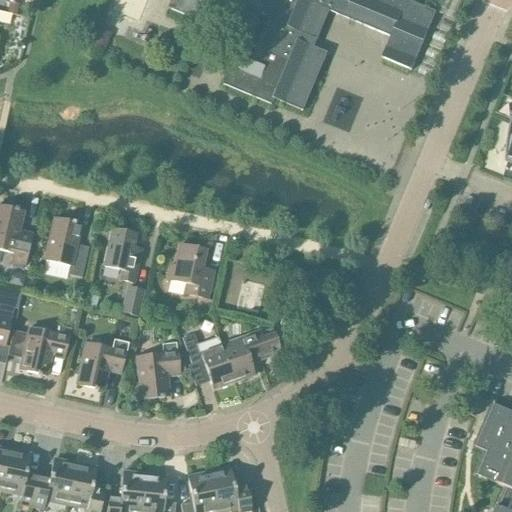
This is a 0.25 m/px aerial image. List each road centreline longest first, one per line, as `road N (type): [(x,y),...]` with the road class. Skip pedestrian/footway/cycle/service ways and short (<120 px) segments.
road 1 (residential): [(386,261),(0,178)]
road 2 (residential): [(497,0),(386,261)]
road 3 (residential): [(255,424),(153,438),(0,405)]
road 4 (residential): [(386,261),(328,364),(255,424)]
